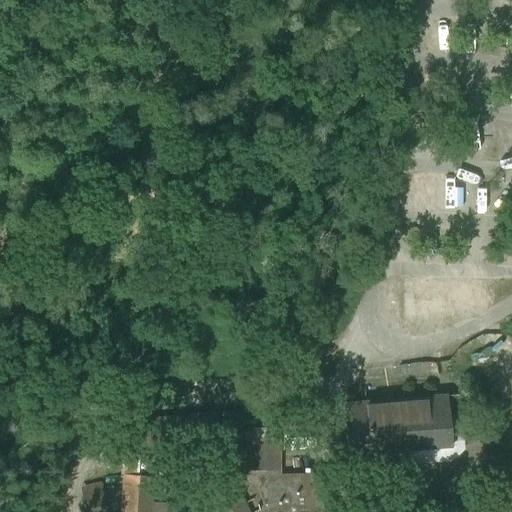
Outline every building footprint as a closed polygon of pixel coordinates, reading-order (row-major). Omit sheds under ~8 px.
[(343,404),(348,454),(386,451),(452,445),(447,396),(343,404)] [(108,399),(110,428),(116,427),(116,426),(135,425),(135,424),(136,424),(135,397),(108,399)] [(139,452),(139,453),(154,452),(189,450),(219,448),(216,414),(187,417),(188,420),(136,424),(135,424),(135,425),(138,452),(139,452)] [(116,427),(119,454),(138,452),(135,425),(116,426),(116,427)] [(229,469),(248,469),(247,442),(223,457),(229,469)] [(248,469),(279,469),(279,442),(247,442),(248,469)] [(207,474),(223,511),(248,511),(229,469),(223,457),(219,448),(189,450),(201,477),(207,474)] [(139,453),(137,476),(124,475),(121,511),(149,511),(151,483),(154,452),(139,453)] [(332,511),(330,473),(266,476),(267,511),(332,511)] [(223,511),(207,474),(201,477),(217,511),(223,511)] [(82,492),(87,511),(106,511),(100,487),(82,492)]
